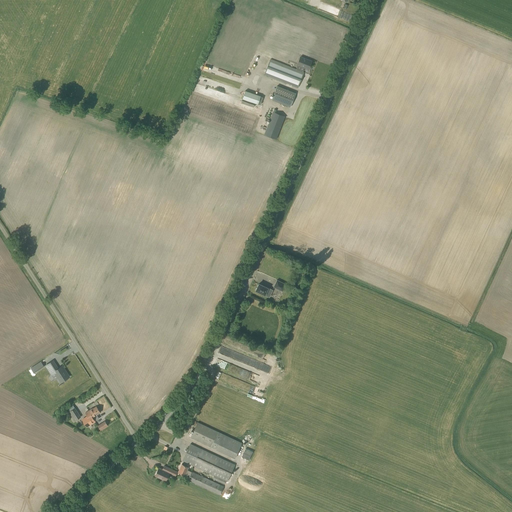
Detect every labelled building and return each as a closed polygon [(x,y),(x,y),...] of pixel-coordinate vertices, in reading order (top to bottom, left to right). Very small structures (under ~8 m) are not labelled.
[(308,70),(310,64),(312,61),(300,57),(297,65),(297,66),(296,69),(303,72),(304,68),(308,70)] [(270,59),(264,74),(298,87),(304,73),(270,59)] [(223,78),(238,82),(239,76),(216,70),(216,73),(223,75),(223,78)] [(290,107),(296,93),(277,86),(271,100),(290,107)] [(260,96),(245,92),(242,99),(258,104),(260,105),(263,97),(260,96)] [(276,139),(285,117),(273,112),(265,134),(276,139)] [(283,292),(286,284),(277,280),(273,287),(283,292)] [(259,284),(257,288),(256,288),(255,289),(256,290),(256,291),(269,297),(273,290),(259,284)] [(74,357),(78,366),(82,364),(78,355),(74,357)] [(53,361),(46,365),(52,375),(55,380),(59,377),(59,378),(62,382),(69,377),(66,373),(65,374),(64,372),(65,372),(61,366),(56,369),(55,367),(56,366),(53,361)] [(75,408),(73,406),(68,409),(69,412),(68,412),(74,422),(81,417),(75,408)] [(100,412),(96,406),(92,409),(92,408),(85,413),(87,416),(82,419),(87,426),(95,421),(92,418),(96,415),(100,412)] [(100,430),(107,426),(104,421),(97,426),(100,430)] [(235,459),(242,443),(197,422),(190,438),(210,447),(235,459)] [(227,482),(235,465),(220,458),(195,446),(190,444),(182,461),(187,463),(214,476),(213,479),(225,485),(226,482),(227,482)] [(191,472),(187,470),(188,467),(182,464),(178,472),(185,475),(184,475),(189,477),(187,480),(220,495),(224,486),(192,472),(191,472)] [(177,472),(164,465),(162,469),(159,468),(155,476),(166,481),(169,473),(175,476),(177,472)]
